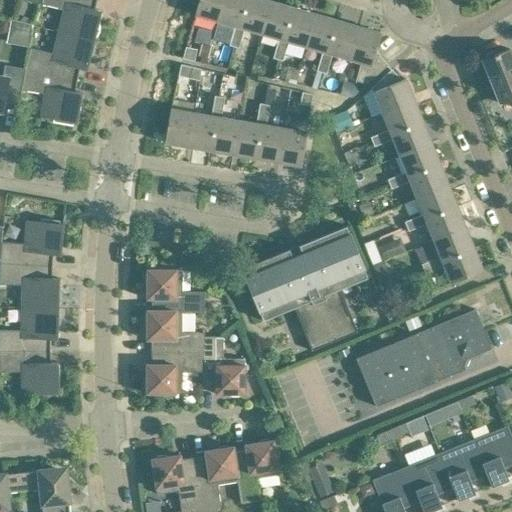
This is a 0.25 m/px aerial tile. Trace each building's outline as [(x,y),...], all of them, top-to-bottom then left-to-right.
[(93,16),(96,0),(41,0),(40,4),(66,10),(61,32),(94,40),(100,17),(93,16)] [(217,22),(222,0),(199,0),(195,15),(217,22)] [(246,0),(222,0),(217,22),(234,27),(239,28),(246,0)] [(271,1),(267,0),(246,0),(239,28),(234,27),(232,36),(241,39),(244,29),(261,34),(271,1)] [(293,7),(271,1),(261,34),(278,39),(283,41),(293,7)] [(315,14),(293,7),(283,41),(278,39),(275,49),(285,52),(288,42),(305,47),(315,14)] [(337,20),(315,14),(305,47),(322,52),(327,54),(337,20)] [(28,17),(25,31),(38,34),(41,20),(28,17)] [(359,27),(337,20),(327,54),(322,52),(319,62),(329,64),(332,55),(349,60),(359,27)] [(381,33),(359,27),(349,60),(360,63),(355,81),(366,84),(387,65),(375,52),(381,33)] [(88,64),(94,40),(61,32),(55,54),(30,48),(25,69),(77,80),(81,62),(88,64)] [(241,39),(232,36),(229,46),(238,49),(241,39)] [(197,50),(186,47),(182,59),(194,62),(197,50)] [(285,52),(275,49),(273,58),(282,61),(285,52)] [(511,56),(509,49),(482,60),(499,104),(511,98),(511,56)] [(329,64),(319,62),(316,71),(326,74),(329,64)] [(3,77),(0,76),(0,112),(3,113),(5,98),(19,100),(21,90),(25,68),(5,65),(3,77)] [(189,79),(191,67),(181,65),(178,76),(189,79)] [(200,69),(191,67),(189,79),(197,81),(200,69)] [(74,98),(75,92),(77,80),(25,69),(22,90),(44,94),(40,117),(53,119),(53,122),(72,126),(73,123),(77,123),(81,99),(74,98)] [(372,87),(382,113),(414,100),(405,79),(401,81),(391,70),(372,87)] [(281,78),(279,94),(296,96),(298,80),(281,78)] [(299,104),(310,106),(313,95),(302,92),(299,104)] [(213,106),(223,108),(224,99),(215,97),(213,106)] [(414,100),(382,113),(389,130),(391,134),(423,122),(414,100)] [(258,114),(268,116),(270,106),(260,104),(258,114)] [(216,116),(221,117),(223,108),(213,106),(212,116),(193,113),(187,147),(210,151),(216,116)] [(187,147),(193,113),(170,109),(164,143),(187,147)] [(261,124),(266,125),(268,116),(258,114),(257,124),(238,120),(232,155),(255,158),(261,124)] [(238,120),(221,117),(216,116),(210,151),(232,155),(238,120)] [(423,122),(391,134),(389,130),(379,134),(383,143),(393,139),(399,156),(431,143),(423,122)] [(284,128),(266,125),(261,124),(255,158),(278,162),(284,128)] [(306,132),(284,128),(278,162),(301,166),(306,132)] [(379,134),(370,137),(374,147),(383,143),(379,134)] [(399,156),(406,172),(408,177),(440,164),(431,143),(399,156)] [(440,164),(408,177),(406,172),(397,176),(400,185),(410,181),(416,198),(448,185),(440,164)] [(397,176),(387,180),(391,189),(400,185),(397,176)] [(448,185),(416,198),(423,214),(425,219),(457,207),(448,185)] [(457,207),(425,219),(423,214),(414,218),(417,227),(427,224),(434,241),(465,228),(457,207)] [(414,218),(404,222),(408,231),(417,227),(414,218)] [(54,248),(61,249),(63,224),(59,224),(60,221),(40,219),(39,222),(26,221),(24,244),(1,242),(0,255),(0,263),(52,266),(54,248)] [(367,278),(364,270),(346,226),(298,245),(302,253),(292,257),(289,249),(241,269),(263,321),(296,307),(305,332),(304,333),(311,351),(357,332),(350,314),(348,314),(338,290),(367,278)] [(465,228),(434,241),(440,257),(442,262),(474,249),(465,228)] [(384,257),(393,254),(387,233),(377,236),(384,257)] [(394,252),(417,248),(414,233),(391,237),(394,252)] [(474,249),(442,262),(440,257),(431,260),(434,270),(443,267),(450,283),(482,271),(474,249)] [(431,260),(421,264),(425,274),(434,270),(431,260)] [(52,284),(52,266),(0,263),(0,284),(22,285),(21,308),(58,309),(59,285),(52,284)] [(151,293),(151,311),(182,311),(182,312),(204,312),(204,292),(182,292),(182,270),(147,270),(147,293),(151,293)] [(50,333),(58,333),(58,309),(21,308),(21,330),(0,329),(0,351),(50,351),(50,333)] [(356,359),(361,373),(376,407),(465,370),(464,366),(466,359),(489,348),(480,322),(478,323),(473,311),(475,310),(475,309),(356,359)] [(203,352),(203,337),(204,337),(204,333),(182,332),(182,312),(182,311),(151,311),(147,311),(146,334),(151,333),(151,352),(203,352)] [(223,337),(204,337),(203,337),(203,352),(203,372),(202,372),(202,389),(221,389),(221,394),(244,394),(244,359),(223,359),(223,337)] [(347,348),(338,352),(340,358),(350,355),(347,348)] [(51,369),(51,363),(50,351),(0,351),(0,372),(21,372),(22,395),(35,394),(35,397),(55,397),(55,393),(59,393),(58,369),(51,369)] [(203,372),(203,352),(151,352),(151,371),(146,371),(146,394),(181,394),(181,372),(202,372),(203,372)] [(505,381),(493,387),(499,402),(511,397),(505,381)] [(311,383),(299,385),(301,406),(314,404),(311,383)] [(457,402),(461,410),(475,404),(472,395),(457,402)] [(461,410),(457,402),(443,408),(446,416),(461,410)] [(438,421),(428,424),(426,415),(408,420),(414,442),(441,435),(438,421)] [(391,429),(394,438),(409,431),(405,423),(391,429)] [(511,438),(507,426),(473,440),(486,472),(485,473),(490,484),(481,488),(482,489),(490,485),(491,487),(508,480),(507,478),(509,478),(509,477),(507,477),(502,466),(511,461),(511,438)] [(376,436),(380,444),(394,438),(391,429),(376,436)] [(486,472),(473,440),(440,453),(453,486),(452,486),(457,498),(448,501),(448,502),(457,499),(458,501),(475,494),(474,492),(476,491),(476,490),(474,491),(469,479),(485,473),(486,472)] [(251,449),(234,452),(238,482),(237,482),(241,503),(261,500),(257,479),(279,475),(274,441),(251,444),(251,449)] [(238,482),(234,452),(233,447),(210,450),(211,455),(193,458),(201,509),(216,507),(220,507),(217,485),(237,482),(238,482)] [(453,486),(440,453),(406,467),(419,499),(418,499),(423,511),(421,511),(429,511),(442,507),(441,505),(442,504),(440,504),(436,493),(452,486),(453,486)] [(201,509),(193,458),(174,461),(174,456),(151,459),(156,494),(178,491),(181,511),(201,509)] [(419,499),(406,467),(372,480),(384,511),(404,511),(402,506),(418,499),(419,499)] [(69,511),(66,476),(65,474),(63,472),(62,471),(60,470),(58,469),(4,475),(6,493),(41,490),(43,511),(69,511)] [(151,481),(143,482),(144,493),(152,493),(151,481)] [(319,502),(322,510),(337,504),(334,496),(319,502)]
